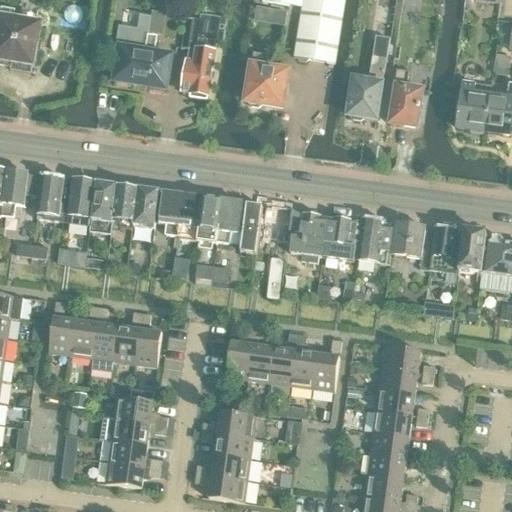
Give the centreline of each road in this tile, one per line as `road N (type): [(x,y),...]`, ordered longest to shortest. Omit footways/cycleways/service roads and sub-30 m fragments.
road 1 (secondary): [(511,215),(0,144)]
road 2 (residential): [(511,378),(467,372),(452,382),(444,449),(499,457),(506,405)]
road 3 (residential): [(176,511),(201,318)]
road 4 (residential): [(134,511),(0,492)]
